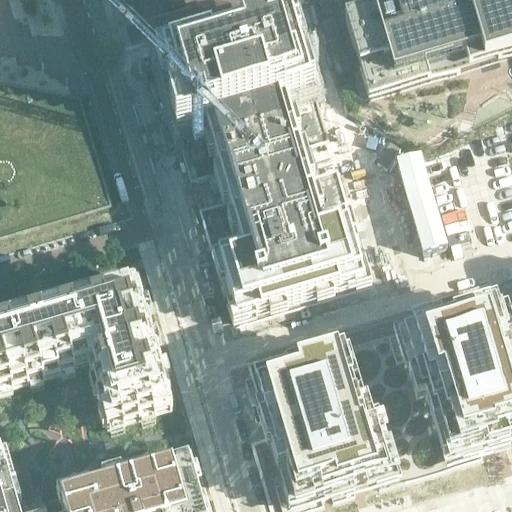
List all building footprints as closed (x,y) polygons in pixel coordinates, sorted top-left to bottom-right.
[(301,0),(293,0),(291,1),(292,5),(293,9),(303,6),(301,0)] [(511,0),(417,0),(345,21),(360,71),(362,79),(364,86),(367,96),(369,102),(370,101),(468,73),(483,68),(497,64),(511,59),(511,0)] [(289,35),(161,71),(233,324),(361,288),(289,35)] [(421,163),(397,170),(421,262),(446,255),(421,163)] [(0,392),(10,389),(11,393),(13,392),(13,391),(26,387),(26,388),(28,388),(27,384),(41,381),(42,384),(44,383),(43,382),(57,378),(57,379),(58,379),(59,379),(59,377),(72,373),(73,375),(75,374),(74,372),(85,369),(88,368),(92,382),(90,382),(91,384),(92,384),(93,389),(96,398),(95,398),(96,400),(97,400),(101,413),(99,413),(100,415),(101,415),(105,429),(104,429),(104,431),(106,431),(106,432),(108,432),(107,429),(121,425),(122,428),(124,427),(124,426),(137,422),(138,423),(140,423),(139,420),(152,416),(153,419),(155,418),(155,417),(168,413),(169,414),(171,414),(170,412),(172,412),(171,410),(169,410),(169,409),(165,397),(167,396),(167,394),(166,394),(162,381),(163,381),(162,379),(160,379),(156,366),(158,365),(158,363),(157,363),(153,350),(154,349),(153,347),(151,348),(148,334),(149,334),(149,332),(148,332),(144,319),(145,318),(144,316),(142,317),(138,303),(140,303),(140,301),(139,301),(135,287),(136,287),(135,285),(134,286),(133,284),(131,285),(132,286),(118,290),(118,288),(116,289),(116,290),(103,294),(102,293),(100,294),(100,295),(87,299),(87,297),(84,298),(85,299),(71,303),(71,302),(69,303),(69,304),(56,308),(55,306),(53,307),(54,308),(44,311),(40,312),(40,311),(38,311),(38,313),(33,314),(25,317),(24,315),(22,316),(23,317),(9,321),(9,320),(7,320),(7,322),(0,323),(0,392)] [(142,317),(144,316),(151,314),(147,301),(140,303),(138,303),(142,317)] [(511,333),(504,306),(254,380),(292,511),(343,511),(511,462),(511,333)] [(151,348),(153,347),(160,345),(156,332),(149,334),(148,334),(151,348)] [(160,379),(162,379),(169,377),(165,363),(158,365),(156,366),(160,379)] [(74,372),(75,374),(87,371),(90,382),(92,382),(88,368),(85,369),(74,372)] [(59,377),(59,379),(60,381),(61,385),(75,382),(73,375),(72,373),(59,377)] [(27,384),(28,388),(29,390),(30,394),(44,391),(42,386),(42,384),(41,381),(27,384)] [(0,392),(0,403),(13,399),(11,395),(11,393),(10,389),(0,392)] [(139,420),(140,423),(140,425),(142,430),(155,426),(154,421),(153,419),(152,416),(139,420)] [(107,429),(108,432),(111,439),(124,435),(123,430),(122,428),(121,425),(107,429)] [(207,511),(206,507),(200,509),(193,486),(196,485),(189,462),(185,463),(168,468),(169,471),(170,474),(170,475),(171,475),(171,474),(173,480),(189,476),(189,475),(190,476),(190,477),(196,499),(197,502),(198,505),(200,511),(207,511)] [(0,511),(13,511),(13,510),(12,509),(7,490),(7,489),(0,466),(0,511)] [(155,479),(156,479),(152,467),(90,485),(93,497),(94,497),(124,488),(155,479)] [(79,507),(62,511),(200,511),(198,505),(197,502),(196,499),(190,477),(190,476),(189,475),(189,476),(173,480),(171,474),(171,475),(170,475),(156,479),(155,479),(124,488),(94,497),(93,497),(79,501),(78,502),(79,507)] [(12,509),(13,510),(21,507),(15,487),(8,489),(7,489),(7,490),(12,509)] [(78,502),(79,501),(78,500),(77,495),(58,500),(61,511),(62,511),(79,507),(78,502)]
